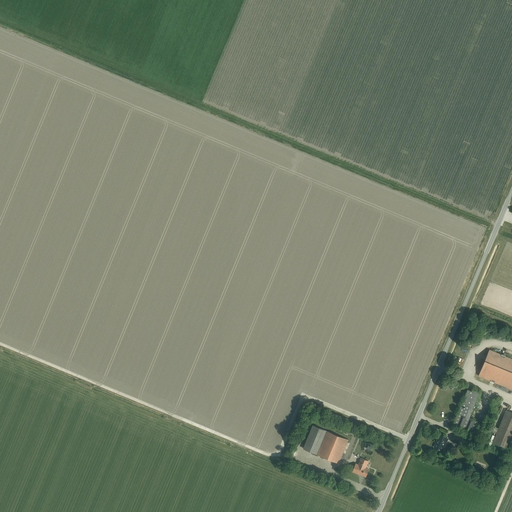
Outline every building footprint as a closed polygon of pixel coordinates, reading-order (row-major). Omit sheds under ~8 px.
[(485,360),(478,376),(511,389),(511,359),(489,350),(485,360)] [(473,434),(478,421),(469,418),(480,392),(473,389),(472,391),(467,390),(453,425),(473,434)] [(507,448),(511,436),(511,412),(506,410),(493,442),(507,448)] [(303,448),(316,454),(326,431),(313,425),(303,448)] [(348,440),(326,431),(316,454),(338,463),(348,440)] [(453,434),(451,440),(460,443),(462,438),(453,434)] [(445,446),(448,439),(438,435),(436,439),(437,439),(434,447),(442,450),(444,446),(445,446)] [(366,477),(369,469),(366,468),(368,461),(361,458),(358,465),(355,464),(352,471),(366,477)]
